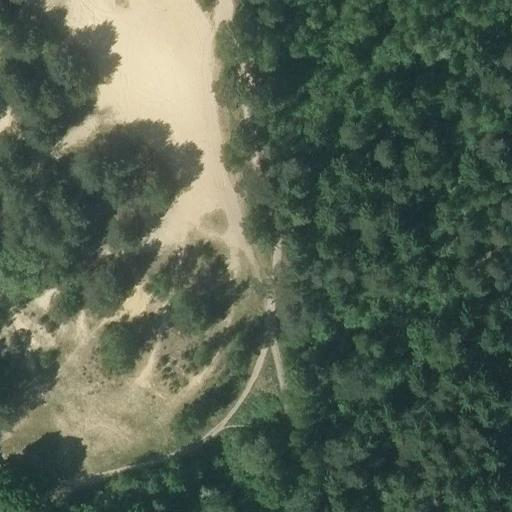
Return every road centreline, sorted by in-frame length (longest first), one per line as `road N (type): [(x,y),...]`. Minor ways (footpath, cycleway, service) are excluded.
road 1 (track): [(319,495),(271,322),(266,182),(248,80),(259,0)]
road 2 (track): [(319,495),(274,467),(237,457),(184,458),(63,511)]
